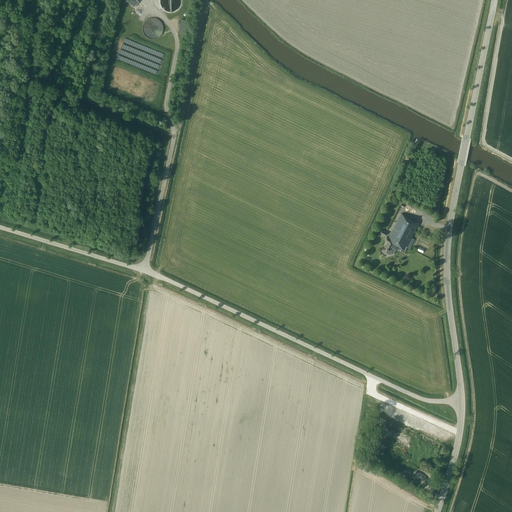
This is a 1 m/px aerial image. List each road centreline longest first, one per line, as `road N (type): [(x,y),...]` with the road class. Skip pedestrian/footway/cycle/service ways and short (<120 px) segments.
road 1 (unclassified): [(461,400),(415,396),(189,288),(0,227)]
road 2 (tertiary): [(461,400),(448,238),(495,0)]
road 3 (track): [(206,2),(173,134)]
